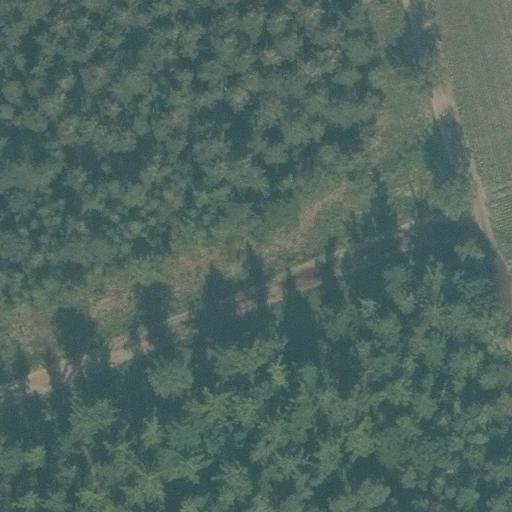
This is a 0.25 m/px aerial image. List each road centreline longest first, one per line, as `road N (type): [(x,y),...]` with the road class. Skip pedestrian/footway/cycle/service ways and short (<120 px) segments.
road 1 (track): [(75,368),(479,207)]
road 2 (track): [(422,0),(479,207)]
road 3 (track): [(116,511),(75,368)]
